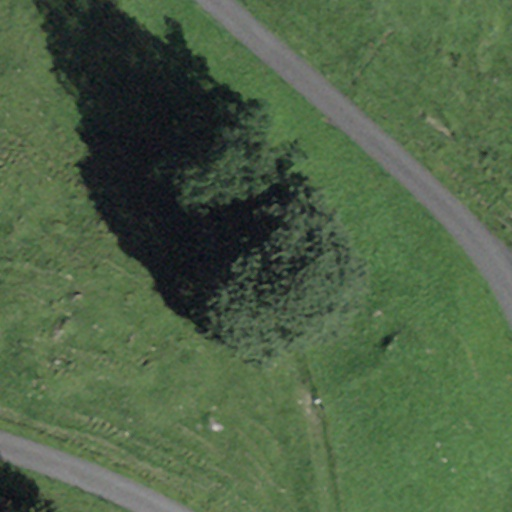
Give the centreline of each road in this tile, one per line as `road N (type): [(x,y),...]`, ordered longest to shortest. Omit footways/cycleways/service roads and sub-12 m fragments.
road 1 (track): [(212,0),(493,267),(511,310)]
road 2 (track): [(154,511),(0,435)]
